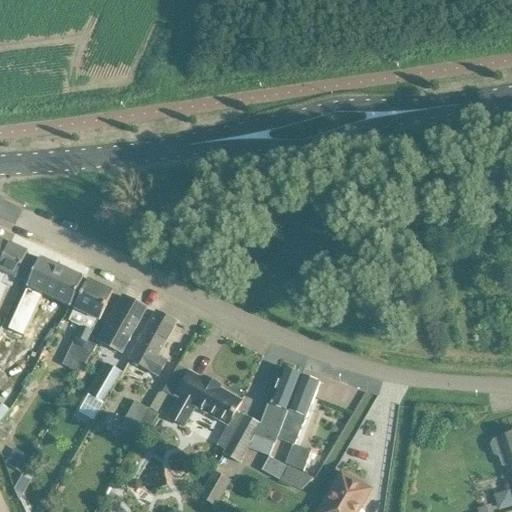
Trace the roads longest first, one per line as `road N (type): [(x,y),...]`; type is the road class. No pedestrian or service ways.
road 1 (residential): [(0,206),(293,343),(375,371),(511,387)]
road 2 (tertiary): [(0,164),(222,139)]
road 3 (tertiary): [(222,139),(313,143),(419,110)]
road 4 (tertiary): [(419,110),(336,106),(222,139)]
